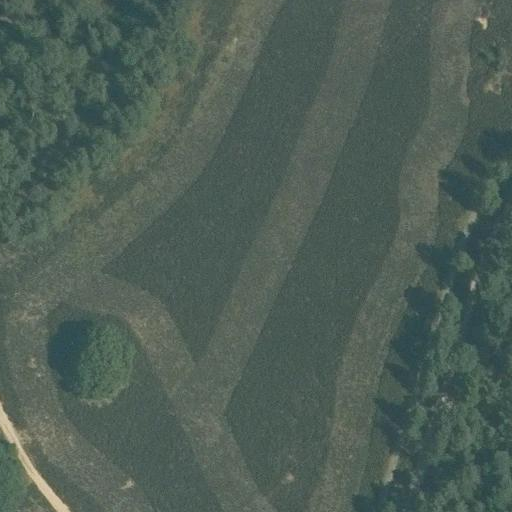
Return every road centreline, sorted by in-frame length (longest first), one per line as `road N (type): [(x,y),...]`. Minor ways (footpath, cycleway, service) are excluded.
road 1 (track): [(437,380),(497,209),(511,191)]
road 2 (track): [(396,511),(437,380)]
